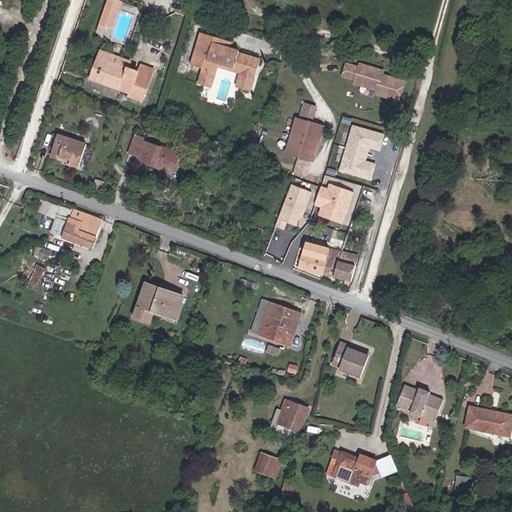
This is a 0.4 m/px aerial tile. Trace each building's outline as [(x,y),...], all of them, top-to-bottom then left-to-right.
[(113,28),(122,2),(114,0),(108,0),(101,24),(106,26),(113,28)] [(103,36),(106,26),(101,24),(98,32),(103,36)] [(261,60),(239,53),(239,51),(226,47),(228,41),(201,33),(191,65),(203,68),(216,73),(218,67),(219,64),(245,71),(240,88),(251,91),(261,60)] [(128,69),(131,62),(101,51),(99,58),(128,69)] [(138,72),(128,69),(99,58),(91,79),(122,91),(130,94),(129,96),(143,101),(155,69),(141,64),(138,72)] [(245,71),(219,64),(218,67),(240,74),(236,87),(240,88),(245,71)] [(404,82),(383,75),(384,72),(360,64),(359,68),(346,64),(343,76),(355,80),(354,84),(376,90),(375,94),(399,101),(404,82)] [(212,88),(216,73),(203,68),(198,84),(212,88)] [(129,96),(130,94),(122,91),(119,99),(127,102),(129,96)] [(312,120),(316,108),(305,104),(301,116),(312,120)] [(125,123),(126,118),(116,115),(114,120),(125,123)] [(314,161),(324,127),(297,119),(286,153),(314,161)] [(386,135),(352,125),(339,173),(372,182),(377,165),(367,162),(370,150),(381,153),(386,135)] [(78,167),(85,145),(58,136),(52,153),(71,160),(70,165),(78,167)] [(173,172),(180,154),(144,142),(145,139),(136,136),(130,153),(139,157),(138,159),(173,172)] [(255,155),(257,147),(250,145),(248,152),(255,155)] [(306,176),(310,165),(298,161),(295,172),(306,176)] [(100,193),(104,183),(97,181),(94,191),(100,193)] [(313,211),(345,225),(358,194),(326,181),(313,211)] [(312,193),(291,186),(276,228),(284,231),(287,223),(297,227),(300,221),(302,222),(312,193)] [(56,219),(61,207),(50,202),(45,214),(56,219)] [(93,248),(102,221),(61,206),(61,207),(56,219),(51,233),(93,248)] [(323,275),(330,250),(315,246),(313,254),(304,251),(299,268),(323,275)] [(48,260),(51,252),(43,249),(40,257),(48,260)] [(330,249),(330,250),(323,275),(352,281),(356,266),(340,261),(342,252),(330,249)] [(356,266),(358,256),(342,252),(340,261),(356,266)] [(37,288),(45,269),(37,265),(29,284),(37,288)] [(176,320),(184,297),(146,284),(134,318),(150,324),(154,312),(176,320)] [(291,345),(302,314),(263,300),(252,331),(291,345)] [(361,378),(370,354),(341,343),(333,364),(341,367),(340,370),(361,378)] [(240,362),(246,364),(249,358),(242,355),(240,362)] [(430,394),(430,393),(420,389),(420,390),(405,385),(397,406),(412,412),(411,413),(421,417),(422,416),(436,421),(444,400),(430,394)] [(305,422),(310,409),(285,400),(281,411),(275,429),(276,430),(279,424),(299,431),(305,422)] [(510,437),(511,427),(511,415),(470,407),(466,428),(510,437)] [(275,429),(281,411),(278,410),(271,428),(275,429)] [(295,437),(299,431),(279,424),(276,430),(295,437)] [(333,477),(342,453),(335,450),(333,458),(327,474),(333,477)] [(370,479),(382,474),(383,477),(398,471),(391,456),(377,462),(377,461),(361,455),(360,458),(342,452),(342,453),(333,477),(359,487),(360,483),(368,486),(370,479)] [(276,478),(282,461),(262,453),(256,471),(276,478)] [(373,481),(383,477),(382,474),(370,479),(368,486),(371,487),(373,481)] [(470,493),(472,478),(457,477),(455,491),(470,493)] [(292,496),(295,486),(284,483),(282,494),(292,496)]
